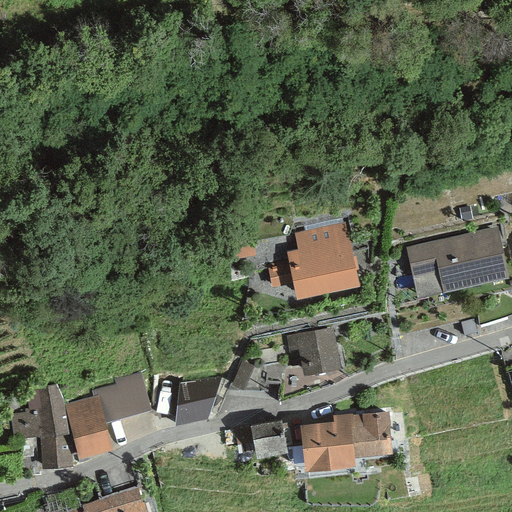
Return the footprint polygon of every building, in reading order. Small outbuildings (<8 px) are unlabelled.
[(287,252),(296,300),(358,288),(345,222),(293,232),(297,250),(287,252)] [(418,299),(442,294),(508,279),(497,227),(406,246),(418,299)] [(334,328),(286,336),(289,353),(299,351),(303,377),(341,371),(334,328)] [(253,367),(241,362),(231,385),(244,390),(253,367)] [(92,397),(64,404),(79,460),(112,452),(104,422),(151,410),(141,372),(114,379),(116,385),(90,391),(92,397)] [(219,377),(179,383),(175,427),(207,420),(219,377)] [(56,385),(25,388),(28,412),(11,413),(13,440),(39,438),(41,470),(72,468),(63,405),(56,385)] [(389,412),(349,416),(354,459),(391,455),(388,430),(391,429),(389,412)] [(333,422),(299,426),(305,474),(355,469),(354,459),(349,416),(349,414),(332,416),(333,422)] [(281,421),(250,426),(256,460),(287,455),(281,421)] [(145,511),(137,487),(81,507),(82,511),(145,511)] [(44,511),(41,502),(10,511),(82,511),(81,507),(65,511),(44,511)]
